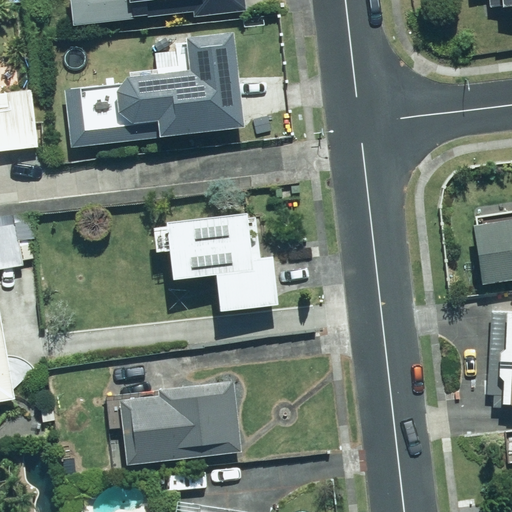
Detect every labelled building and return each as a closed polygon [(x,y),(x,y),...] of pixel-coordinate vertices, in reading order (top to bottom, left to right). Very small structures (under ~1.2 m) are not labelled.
[(60,0),(63,27),(246,11),(245,0),(60,0)] [(228,34),(170,39),(173,74),(118,79),(119,84),(60,90),(66,149),(238,132),(228,34)] [(0,91),(0,153),(37,150),(31,89),(0,91)] [(15,217),(0,218),(0,405),(9,404),(0,354),(0,269),(19,268),(15,217)] [(253,221),(237,223),(237,218),(146,227),(149,257),(159,255),(162,287),(206,283),(209,314),(272,308),(267,259),(257,260),(253,221)] [(475,288),(511,281),(511,220),(465,227),(475,288)] [(511,409),(511,312),(500,312),(498,355),(493,355),(492,380),(498,380),(497,409),(511,409)] [(228,384),(151,392),(152,399),(110,404),(117,470),(236,456),(228,384)]
